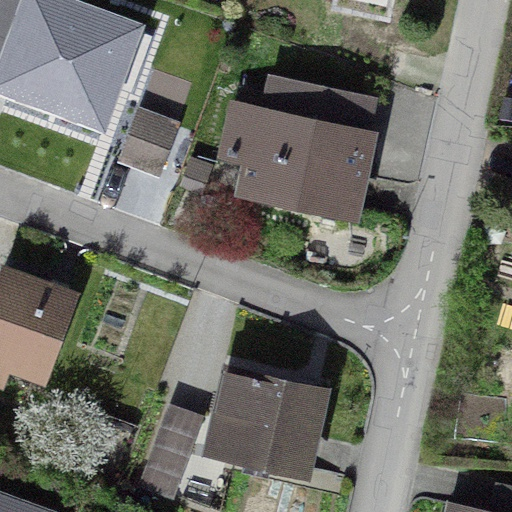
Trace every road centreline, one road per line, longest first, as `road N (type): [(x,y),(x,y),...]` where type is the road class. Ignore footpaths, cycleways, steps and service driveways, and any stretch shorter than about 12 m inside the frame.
road 1 (residential): [(0,189),(413,334)]
road 2 (residential): [(483,0),(413,334)]
road 3 (residential): [(413,334),(379,511)]
